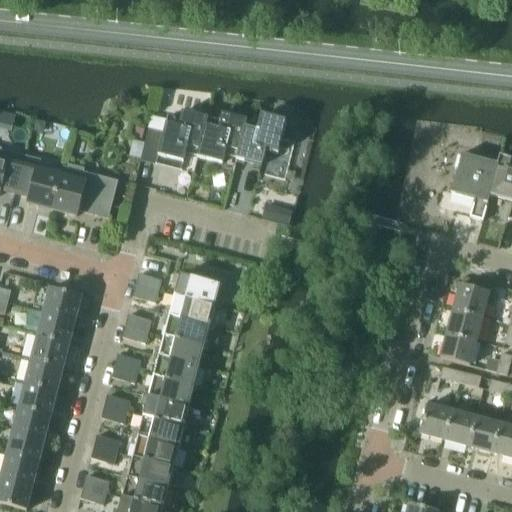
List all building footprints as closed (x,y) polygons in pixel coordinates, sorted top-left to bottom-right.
[(187,148),(199,151),(207,120),(182,114),(180,122),(167,118),(157,157),(183,164),(187,148)] [(207,120),(199,151),(197,159),(222,165),(226,149),(238,152),(246,121),(221,115),(219,123),(207,120)] [(246,121),(238,152),(236,160),(261,167),(265,152),(278,155),(286,123),(261,116),(258,125),(246,121)] [(458,148),(460,139),(462,133),(449,130),(447,138),(446,145),(458,148)] [(0,161),(0,192),(15,196),(24,158),(8,154),(6,163),(0,161)] [(481,222),(488,197),(497,164),(461,155),(450,195),(473,201),(469,218),(481,222)] [(497,164),(488,197),(511,203),(506,220),(511,221),(511,160),(499,157),(497,165),(497,164)] [(24,158),(15,196),(28,200),(27,205),(52,212),(61,177),(37,171),(39,162),(24,158)] [(61,177),(52,212),(75,218),(77,213),(107,221),(117,183),(83,174),(84,170),(67,166),(67,170),(63,169),(61,177)] [(265,206),(262,219),(276,222),(288,225),(291,213),(279,210),(265,206)] [(175,297),(176,297),(219,308),(220,306),(225,300),(231,279),(208,273),(206,283),(175,275),(174,279),(180,281),(175,297)] [(140,275),(137,287),(160,293),(163,281),(140,275)] [(157,304),(160,293),(137,287),(134,298),(157,304)] [(0,288),(0,301),(7,303),(10,291),(0,288)] [(459,288),(453,312),(482,320),(485,306),(493,308),(496,298),(459,288)] [(49,289),(42,313),(75,322),(81,297),(49,289)] [(166,311),(164,316),(214,329),(214,327),(209,326),(213,308),(219,309),(219,308),(176,297),(175,297),(171,313),(166,311)] [(453,312),(447,335),(475,343),(482,320),(453,312)] [(42,313),(36,337),(69,346),(75,322),(42,313)] [(129,315),(126,327),(149,334),(153,321),(129,315)] [(169,321),(165,338),(209,349),(209,347),(203,346),(208,329),(214,331),(214,329),(164,316),(163,320),(169,321)] [(146,345),(149,334),(126,327),(123,339),(146,345)] [(447,335),(440,359),(469,367),(475,343),(447,335)] [(36,337),(30,360),(63,369),(69,346),(36,337)] [(155,350),(154,356),(204,369),(204,367),(198,365),(203,349),(208,350),(209,349),(165,338),(161,352),(155,350)] [(501,355),(495,374),(506,377),(511,358),(501,355)] [(118,356),(115,367),(139,373),(142,362),(118,356)] [(159,361),(154,377),(199,389),(199,387),(193,386),(197,369),(203,371),(204,369),(154,356),(153,359),(159,361)] [(30,360),(24,384),(57,392),(63,369),(30,360)] [(112,379),(136,385),(139,373),(115,367),(112,379)] [(439,380),(459,385),(462,374),(441,369),(439,380)] [(462,374),(459,385),(478,389),(480,379),(462,374)] [(145,391),(143,396),(193,409),(194,406),(188,405),(192,389),(198,390),(199,389),(154,377),(150,393),(145,391)] [(488,392),(507,397),(510,387),(490,382),(488,392)] [(24,384),(18,408),(51,416),(57,392),(24,384)] [(148,402),(144,418),(188,429),(189,427),(183,426),(187,409),(193,410),(193,409),(143,396),(142,400),(148,402)] [(108,397),(105,407),(128,414),(131,403),(108,397)] [(419,435),(444,442),(452,412),(427,405),(419,435)] [(125,426),(128,414),(105,407),(102,420),(125,426)] [(18,408),(12,432),(45,440),(51,416),(18,408)] [(452,412),(444,442),(468,448),(476,418),(452,412)] [(134,431),(133,436),(183,449),(183,447),(178,446),(182,430),(188,431),(188,429),(144,418),(140,432),(134,431)] [(476,418),(468,448),(491,454),(499,425),(476,418)] [(511,428),(499,425),(491,454),(511,459),(511,428)] [(12,432),(6,455),(38,464),(45,440),(12,432)] [(137,442),(133,458),(178,469),(178,467),(172,466),(177,449),(182,451),(183,449),(133,436),(132,441),(137,442)] [(97,437),(94,448),(118,454),(121,443),(97,437)] [(115,466),(118,454),(94,448),(91,460),(115,466)] [(6,455),(0,477),(0,479),(32,488),(38,464),(6,455)] [(124,470),(122,477),(172,489),(173,487),(167,486),(171,470),(177,471),(178,469),(133,458),(130,472),(124,470)] [(87,477),(84,488),(107,494),(110,483),(87,477)] [(127,482),(123,498),(167,510),(168,508),(162,507),(166,490),(172,491),(172,489),(122,477),(121,481),(127,482)] [(0,504),(26,511),(32,488),(0,479),(0,504)] [(104,506),(107,494),(84,488),(80,500),(104,506)] [(165,511),(166,511),(167,511),(167,510),(123,498),(119,511),(114,511),(113,511),(165,511)]
